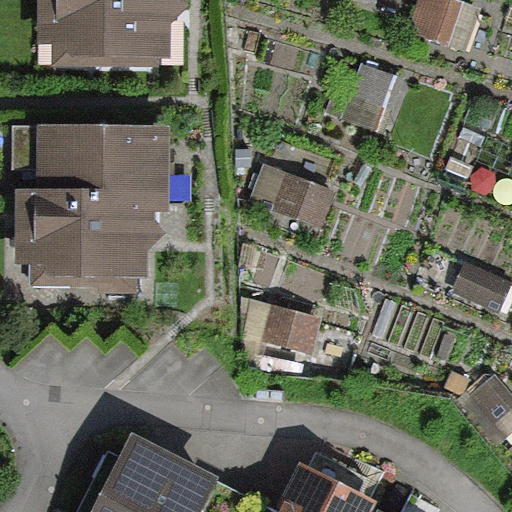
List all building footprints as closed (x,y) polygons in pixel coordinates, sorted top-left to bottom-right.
[(41,0),(42,55),(166,54),(165,0),(41,0)] [(161,134),(46,134),(46,201),(144,201),(161,201),(161,134)] [(328,226),(334,191),(262,180),(257,216),(328,226)] [(144,201),(46,201),(22,201),(22,276),(144,276),(144,201)] [(315,368),(327,325),(255,305),(244,349),(315,368)] [(195,511),(210,482),(131,443),(96,511),(195,511)] [(365,511),(369,505),(303,471),(281,511),(365,511)]
